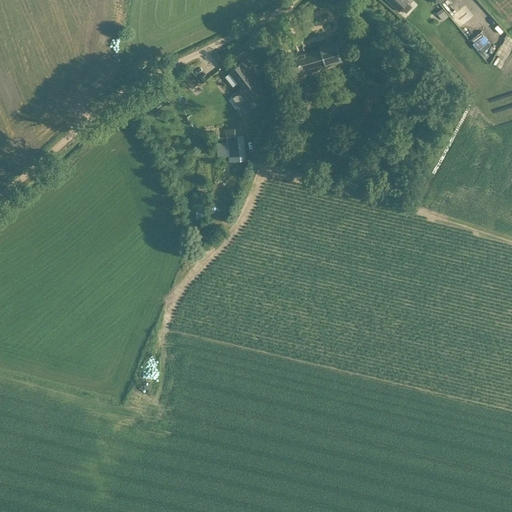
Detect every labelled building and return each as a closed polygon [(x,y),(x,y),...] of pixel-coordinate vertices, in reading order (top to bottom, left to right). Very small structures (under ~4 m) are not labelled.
[(406,13),(412,7),(407,3),(409,1),(408,0),(386,0),(400,12),(402,9),(406,13)] [(443,21),(448,16),(442,8),(437,12),(443,21)] [(507,57),(511,48),(511,41),(506,38),(497,51),(507,57)] [(342,61),(337,44),(320,49),(320,48),(288,59),(295,81),(304,78),(302,72),(326,65),(326,66),(342,61)] [(243,62),(231,71),(241,85),(238,88),(240,91),(232,97),(239,106),(251,98),(253,100),(264,91),(243,62)] [(190,74),(184,79),(192,90),(198,85),(190,74)] [(298,103),(295,119),(306,120),(309,104),(304,103),(305,94),(301,93),(299,103),(298,103)] [(227,144),(217,145),(218,156),(229,155),(229,161),(245,159),(244,152),(246,151),(244,135),(226,137),(227,144)] [(130,166),(96,169),(97,182),(131,179),(130,166)] [(69,180),(59,188),(74,208),(84,200),(69,180)] [(206,201),(197,202),(197,217),(206,216),(206,201)] [(114,205),(96,234),(107,241),(126,212),(114,205)] [(153,207),(141,212),(150,235),(162,230),(153,207)] [(77,221),(54,230),(58,242),(82,234),(77,221)]
